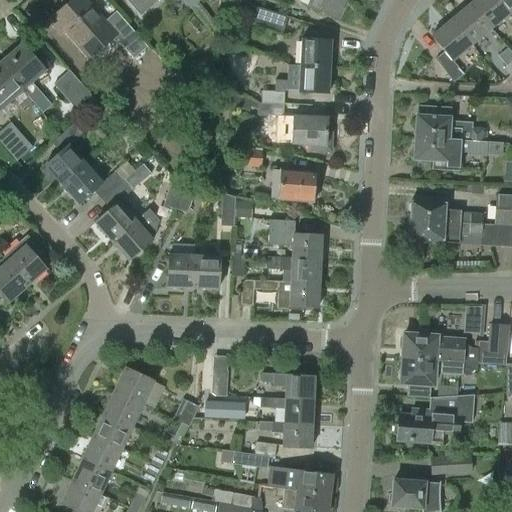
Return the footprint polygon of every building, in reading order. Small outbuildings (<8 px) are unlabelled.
[(73,0),(53,18),(88,58),(112,37),(132,59),(146,48),(115,11),(103,23),(83,0),(73,0)] [(126,0),(138,13),(153,0),(177,0),(187,11),(199,0),(126,0)] [(335,21),(345,0),(309,0),(306,8),(335,21)] [(497,0),(475,0),(469,5),(490,29),(509,13),(497,0)] [(511,0),(497,0),(509,13),(511,10),(511,0)] [(490,29),(469,5),(450,21),(471,45),(490,29)] [(253,25),(282,34),(287,17),(258,8),(253,25)] [(471,45),(450,21),(431,37),(443,52),(434,60),(453,83),(462,75),(451,61),(471,45)] [(299,65),(299,67),(329,68),(330,42),(300,40),(299,65)] [(21,47),(0,65),(32,102),(43,114),(52,107),(30,82),(42,71),(21,47)] [(511,74),(511,61),(502,69),(509,77),(511,74)] [(32,102),(0,65),(0,64),(0,107),(11,98),(21,110),(32,102)] [(327,94),(329,68),(299,67),(299,65),(288,65),(287,81),(274,81),(273,92),(261,92),(260,103),(283,104),(283,92),(327,94)] [(81,86),(90,78),(81,67),(72,75),(81,86)] [(52,85),(74,110),(90,96),(86,92),(81,86),(72,75),(68,71),(52,85)] [(86,92),(90,96),(95,101),(109,88),(101,79),(86,92)] [(247,113),(250,107),(253,101),(227,88),(221,100),(247,113)] [(283,106),(257,105),(256,110),(256,116),(282,117),(283,106)] [(415,116),(414,138),(460,141),(482,143),(483,129),(470,128),(471,125),(450,124),(451,119),(450,119),(450,108),(415,106),(415,116)] [(326,119),(292,117),(291,145),(309,145),(308,151),(330,152),(331,133),(325,133),(326,119)] [(0,131),(0,144),(16,162),(32,148),(10,123),(0,131)] [(48,181),(53,177),(60,186),(85,164),(68,145),(81,134),(73,124),(51,144),(59,154),(44,167),(45,168),(40,171),(48,181)] [(460,141),(414,138),(413,160),(431,161),(431,171),(458,172),(459,155),(502,157),(503,144),(482,143),(460,141)] [(238,167),(260,169),(261,152),(240,150),(238,167)] [(92,192),(101,202),(124,182),(114,172),(101,183),(85,164),(60,186),(77,205),(92,192)] [(313,191),(314,174),(280,171),(277,200),(312,202),(312,201),(317,201),(317,192),(313,191)] [(162,207),(175,210),(184,182),(171,178),(162,207)] [(93,223),(110,243),(134,221),(128,214),(134,209),(124,198),(131,191),(124,182),(101,202),(108,210),(93,223)] [(184,182),(175,210),(187,214),(196,186),(184,182)] [(221,194),(220,227),(233,227),(233,219),(234,203),(234,198),(221,194)] [(511,195),(495,195),(493,226),(511,226),(511,195)] [(411,200),(409,222),(481,225),(482,214),(460,213),(460,211),(444,210),(444,202),(411,200)] [(251,203),(234,203),(233,219),(251,220),(251,203)] [(110,243),(127,262),(152,240),(158,222),(148,209),(134,221),(110,243)] [(291,247),(291,259),(319,261),(321,235),(294,234),(295,222),(268,221),(267,246),(291,247)] [(481,225),(409,222),(408,242),(442,243),(458,244),(458,236),(469,237),(469,236),(480,237),(479,247),(511,248),(511,226),(493,226),(481,225)] [(5,263),(27,287),(46,270),(37,260),(43,254),(27,236),(2,259),(5,262),(5,263)] [(166,288),(192,289),(193,256),(167,255),(166,288)] [(230,277),(243,278),(244,256),(231,255),(230,277)] [(193,256),(192,289),(217,290),(219,257),(193,256)] [(290,272),(290,283),(318,284),(319,261),(291,259),(266,258),(265,270),(278,270),(278,271),(290,272)] [(0,295),(8,304),(27,287),(5,263),(2,260),(0,260),(0,295)] [(317,309),(318,284),(290,283),(245,281),(240,284),(239,306),(252,306),(253,291),(276,292),(275,310),(303,311),(303,308),(317,309)] [(469,348),(464,340),(436,338),(436,337),(403,335),(402,338),(400,339),(399,346),(402,348),(401,359),(446,362),(462,363),(504,366),(508,326),(489,325),(488,342),(478,341),(478,349),(469,348)] [(434,373),(446,374),(446,362),(401,359),(400,371),(398,372),(397,379),(400,380),(400,384),(433,386),(434,373)] [(123,368),(113,391),(142,405),(153,382),(123,368)] [(211,371),(210,394),(214,397),(225,398),(227,372),(211,371)] [(285,388),(284,397),(312,399),(314,376),(298,376),(298,371),(288,371),(288,375),(272,374),(272,375),(260,374),(260,384),(272,384),(272,388),(285,388)] [(437,386),(436,398),(456,396),(457,388),(437,386)] [(113,391),(102,413),(132,427),(142,405),(113,391)] [(393,434),(396,437),(396,441),(429,443),(430,434),(458,436),(459,423),(471,424),(473,396),(429,398),(428,411),(411,410),(411,419),(397,418),(397,426),(394,428),(393,434)] [(283,410),(283,422),(311,423),(312,399),(284,397),(284,399),(272,399),(259,398),(259,408),(272,409),(283,410)] [(181,400),(172,418),(180,422),(181,423),(180,424),(188,427),(191,420),(197,407),(181,400)] [(239,402),(201,400),(200,415),(238,417),(239,402)] [(102,413),(92,436),(121,450),(132,427),(102,413)] [(180,422),(172,418),(165,433),(173,438),(180,424),(181,423),(180,422)] [(311,423),(283,422),(283,423),(258,422),(257,431),(270,432),(270,434),(282,434),(281,448),(310,450),(311,423)] [(497,446),(510,446),(510,424),(499,424),(497,446)] [(92,436),(81,458),(111,472),(121,450),(92,436)] [(255,442),(253,455),(268,457),(274,457),(275,445),(255,442)] [(157,449),(150,463),(160,467),(166,454),(157,449)] [(268,457),(253,455),(240,453),(239,466),(267,469),(268,457)] [(429,458),(430,476),(471,473),(470,456),(429,458)] [(81,458),(70,481),(100,495),(111,472),(81,458)] [(160,467),(150,463),(142,478),(152,483),(160,467)] [(267,487),(276,488),(283,489),(329,495),(332,476),(297,472),(297,471),(269,468),(267,487)] [(439,492),(439,482),(424,482),(424,479),(410,478),(410,482),(393,481),(391,507),(421,509),(420,511),(439,511),(439,503),(439,492)] [(92,511),(100,495),(70,481),(59,504),(75,511),(92,511)] [(327,511),(329,495),(283,489),(276,488),(275,497),(282,497),(280,509),(292,511),(304,511),(327,511)] [(501,511),(511,511),(511,490),(499,491),(501,511)] [(220,491),(218,500),(251,505),(253,497),(220,491)] [(135,493),(128,508),(137,511),(144,498),(135,493)] [(160,503),(188,509),(190,500),(161,494),(160,503)] [(192,500),(190,509),(203,511),(213,511),(215,505),(192,500)] [(216,511),(249,511),(251,505),(218,500),(216,511)]
